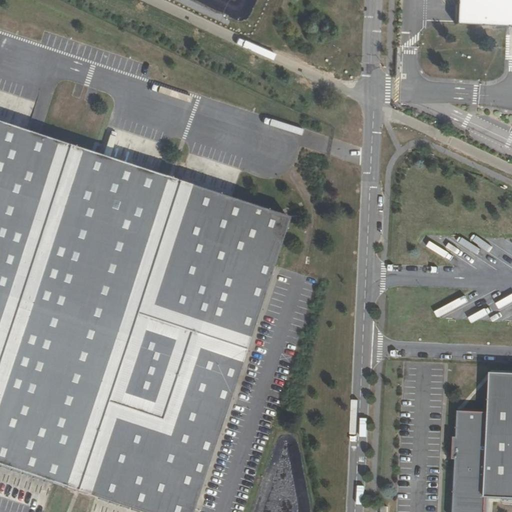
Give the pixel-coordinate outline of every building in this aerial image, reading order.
[(511,0),(458,0),(458,24),(511,26),(511,0)] [(0,459),(162,511),(189,511),(287,210),(0,117),(0,459)] [(423,236),(419,243),(450,259),(453,251),(423,236)] [(511,244),(503,239),(499,245),(511,253),(511,244)] [(456,430),(455,452),(462,452),(462,454),(458,454),(455,511),(487,511),(488,490),(511,491),(511,366),(493,366),(491,405),(460,404),(459,430),(456,430)]
